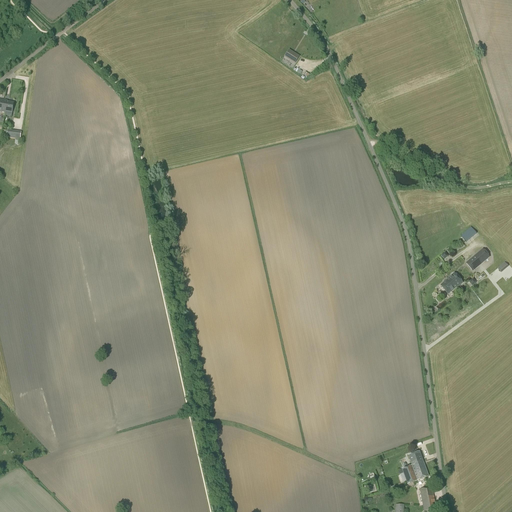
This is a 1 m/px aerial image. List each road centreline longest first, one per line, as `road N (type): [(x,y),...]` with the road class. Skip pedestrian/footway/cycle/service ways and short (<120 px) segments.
road 1 (unclassified): [(447,511),(408,237),(333,62),(288,0)]
road 2 (unclassified): [(0,82),(105,0)]
